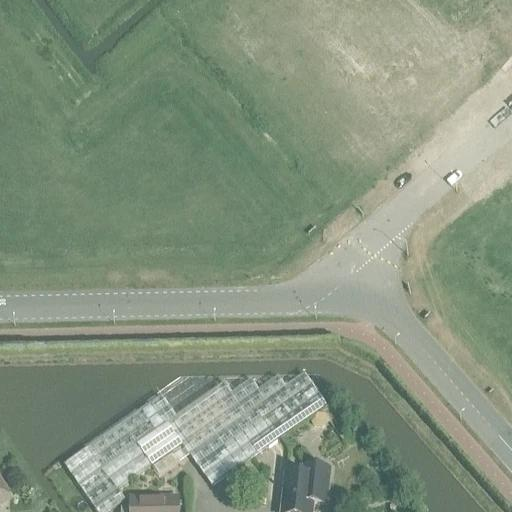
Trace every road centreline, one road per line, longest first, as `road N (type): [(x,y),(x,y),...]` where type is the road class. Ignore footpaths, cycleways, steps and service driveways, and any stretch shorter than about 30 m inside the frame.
road 1 (unclassified): [(0,309),(280,302),(319,292),(349,269)]
road 2 (unclassified): [(349,269),(511,456)]
road 3 (unclassified): [(349,269),(511,120)]
